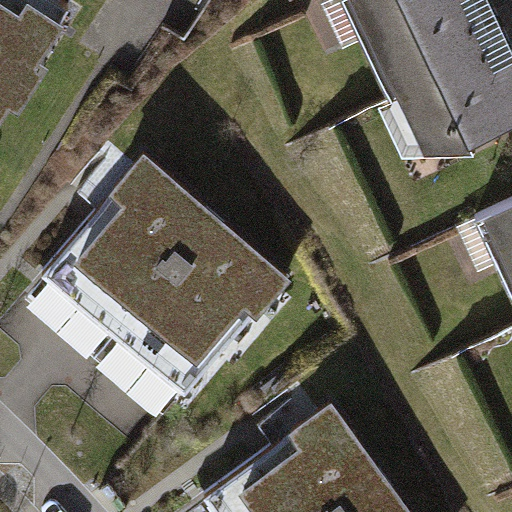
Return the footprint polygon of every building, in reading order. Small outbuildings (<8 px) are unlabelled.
[(27,0),(0,0),(0,94),(51,15),(27,0)] [(511,69),(477,0),(333,0),(413,159),(457,160),(511,132),(511,69)] [(289,272),(142,147),(103,192),(117,205),(73,257),(193,359),(240,304),(253,315),(289,272)] [(511,200),(465,225),(511,314),(511,200)] [(411,511),(329,399),(284,431),(294,444),(234,487),(252,511),(411,511)]
